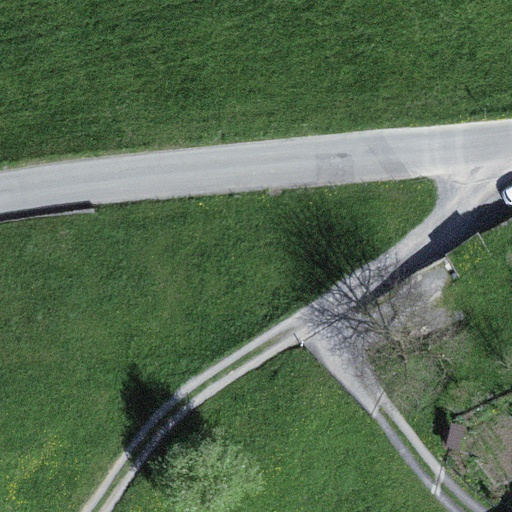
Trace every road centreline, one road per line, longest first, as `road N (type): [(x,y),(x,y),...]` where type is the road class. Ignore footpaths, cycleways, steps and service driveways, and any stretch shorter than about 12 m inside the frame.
road 1 (track): [(470,511),(351,381),(317,318),(506,186),(500,151)]
road 2 (unclassified): [(0,199),(511,148)]
road 3 (track): [(317,318),(208,382),(152,431),(96,511)]
